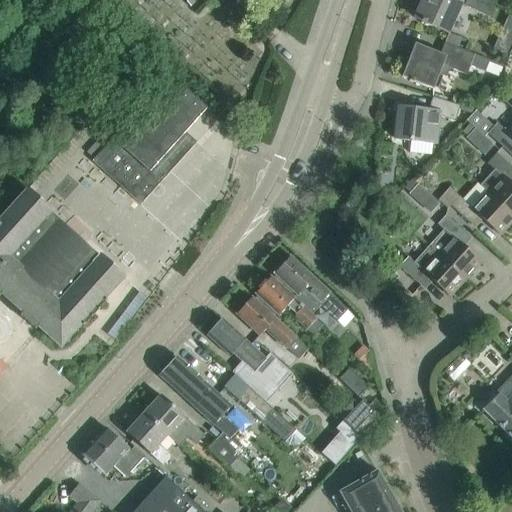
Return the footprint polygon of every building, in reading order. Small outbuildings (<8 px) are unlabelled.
[(447,33),(461,4),(451,0),(422,0),(415,18),(421,21),(421,22),(425,24),(425,23),(447,33)] [(466,0),(464,7),(489,18),(495,5),(485,0),(466,0)] [(434,91),(439,76),(447,79),(451,69),(468,75),(471,66),(485,71),(489,60),(463,50),(444,43),(440,54),(414,44),(401,78),(409,81),(409,82),(434,91)] [(197,143),(185,133),(206,109),(170,76),(92,162),(140,205),(197,143)] [(436,144),(440,116),(456,120),(460,106),(432,97),(428,111),(399,108),(395,140),(415,142),(436,144)] [(481,129),(488,135),(497,125),(490,119),(481,129)] [(467,136),(467,137),(473,143),(482,134),(475,128),(467,136)] [(511,184),(510,183),(511,180),(511,168),(497,155),(488,165),(495,171),(481,186),(488,192),(511,214),(511,184)] [(376,182),(368,189),(378,201),(386,194),(376,182)] [(418,184),(410,193),(418,201),(427,193),(418,184)] [(124,277),(100,256),(101,254),(51,210),(54,206),(30,185),(0,219),(0,288),(25,310),(20,316),(36,330),(38,327),(60,348),(81,325),(83,327),(106,302),(104,300),(124,277)] [(511,224),(511,214),(488,192),(472,209),(450,188),(438,201),(447,209),(450,206),(471,225),(479,216),(501,236),(511,224)] [(481,264),(459,244),(467,235),(446,216),(437,226),(443,231),(429,247),(437,254),(466,281),(481,264)] [(356,222),(344,226),(349,242),(361,238),(356,222)] [(466,281),(437,254),(429,247),(414,264),(407,258),(399,267),(421,286),(429,277),(451,297),(466,281)] [(347,310),(290,257),(289,258),(286,261),(274,274),(289,287),(299,296),(306,288),(320,301),(321,302),(319,305),(336,321),(347,310)] [(327,329),(285,291),(271,277),(255,294),(279,316),(286,310),(308,331),(311,328),(320,337),(327,329)] [(296,337),(266,311),(252,298),(236,315),(251,328),(260,336),(266,330),(287,348),(296,337)] [(267,360),(236,332),(221,319),(206,335),(231,358),(234,354),(255,373),(267,360)] [(231,407),(192,371),(177,357),(160,376),(222,433),(215,441),(236,460),(245,450),(240,445),(247,438),(223,416),(231,407)] [(323,380),(299,358),(289,369),(313,392),(323,380)] [(350,370),(340,380),(359,398),(368,388),(350,370)] [(511,377),(497,393),(498,394),(483,410),(511,438),(511,377)] [(273,410),(252,390),(249,388),(238,400),(285,443),(296,431),(273,410)] [(205,436),(184,417),(161,395),(144,414),(168,436),(180,446),(189,437),(197,444),(205,436)] [(357,397),(338,417),(359,437),(378,416),(358,398),(357,397)] [(376,399),(370,405),(378,413),(384,407),(376,399)] [(159,445),(168,436),(144,414),(126,433),(163,466),(171,457),(159,445)] [(144,457),(134,448),(131,451),(105,427),(80,454),(105,476),(114,466),(125,477),(144,457)] [(333,440),(322,454),(334,464),(346,451),(333,440)] [(215,441),(207,449),(222,463),(229,469),(234,463),(236,460),(215,441)] [(400,511),(377,471),(339,493),(349,511),(400,511)] [(203,511),(180,491),(165,477),(133,511),(203,511)] [(91,511),(99,502),(79,486),(70,496),(79,503),(71,511),(91,511)] [(281,500),(274,508),(278,511),(288,511),(291,510),(281,500)]
